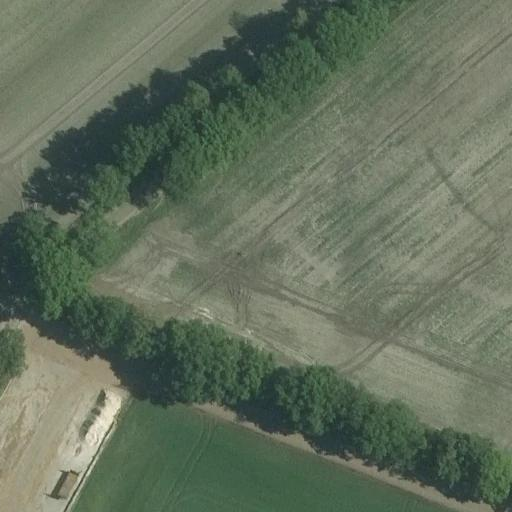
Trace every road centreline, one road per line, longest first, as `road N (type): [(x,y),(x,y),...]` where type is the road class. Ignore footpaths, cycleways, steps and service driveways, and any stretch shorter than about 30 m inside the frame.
road 1 (track): [(0,322),(486,511)]
road 2 (unclassified): [(0,339),(62,263),(376,0)]
